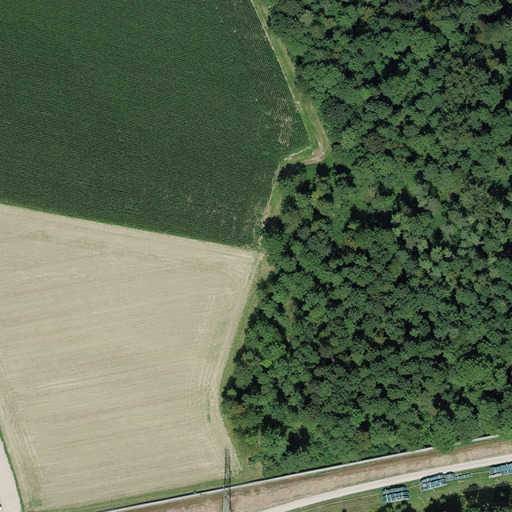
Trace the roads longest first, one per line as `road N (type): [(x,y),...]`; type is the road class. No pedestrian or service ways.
road 1 (track): [(287,166),(219,386),(233,454),(223,511)]
road 2 (track): [(511,458),(273,511)]
